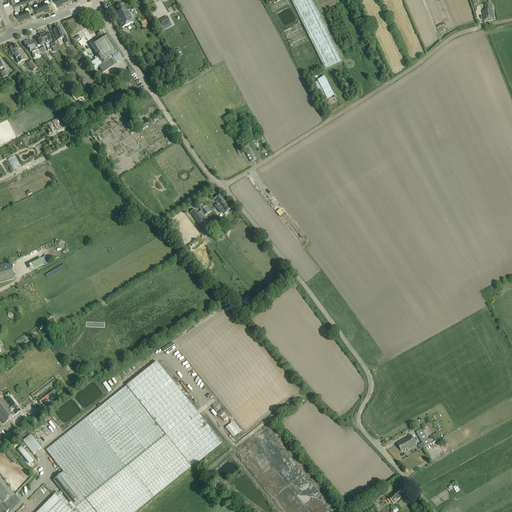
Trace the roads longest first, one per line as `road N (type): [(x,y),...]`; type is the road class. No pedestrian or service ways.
road 1 (track): [(435,511),(359,426),(371,386),(356,355),(172,122)]
road 2 (track): [(223,187),(448,39),(511,19)]
road 3 (unclassified): [(172,122),(94,2)]
